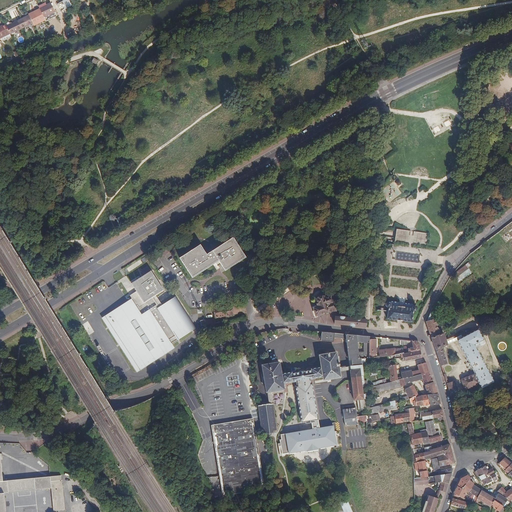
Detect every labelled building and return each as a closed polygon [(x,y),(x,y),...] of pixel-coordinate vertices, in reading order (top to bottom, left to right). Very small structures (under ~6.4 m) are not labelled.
[(40,10),(43,18),(54,13),(50,4),(39,9),(40,10)] [(29,17),(33,24),(34,26),(45,21),(43,18),(40,10),(35,12),(36,14),(29,17)] [(17,22),(21,30),(33,24),(29,17),(29,16),(17,22)] [(6,28),(10,35),(21,30),(17,22),(6,28)] [(0,39),(10,35),(6,28),(5,25),(0,27),(0,39)] [(234,266),(245,258),(232,238),(207,255),(200,245),(179,259),(192,278),(218,261),(225,271),(234,266)] [(455,278),(468,268),(471,266),(468,262),(465,265),(453,274),(455,278)] [(458,283),(471,272),(468,268),(455,278),(458,283)] [(132,299),(102,318),(137,372),(174,348),(171,344),(196,328),(175,296),(161,305),(155,296),(163,291),(150,272),(132,284),(136,291),(130,296),(132,299)] [(332,302),(330,297),(324,299),(324,297),(322,297),(321,296),(320,296),(319,297),(318,297),(318,298),(317,298),(318,299),(316,299),(319,308),(313,310),(315,316),(328,312),(329,314),(336,312),(333,302),(332,302)] [(411,308),(391,306),(391,304),(390,303),(388,302),(387,302),(386,303),(385,304),(385,306),(386,307),(386,308),(388,308),(387,311),(386,319),(397,320),(402,321),(412,322),(413,311),(415,311),(416,311),(417,310),(417,309),(417,308),(416,307),(415,306),(414,305),(413,306),(412,306),(411,307),(411,308)] [(231,306),(214,309),(216,318),(232,315),(231,306)] [(447,345),(444,334),(440,335),(434,319),(431,311),(427,322),(441,366),(447,364),(441,347),(447,345)] [(366,327),(366,320),(335,317),(335,324),(352,326),(366,327)] [(216,326),(215,320),(205,321),(206,328),(216,326)] [(493,383),(473,344),(482,340),(477,331),(466,337),(464,334),(456,337),(458,340),(475,373),(462,378),(461,379),(461,380),(461,381),(462,383),(464,390),(481,384),(483,388),(493,383)] [(352,366),(349,367),(350,371),(349,371),(353,401),(356,401),(358,410),(367,409),(366,403),(368,403),(370,402),(369,394),(367,394),(366,394),(365,388),(371,387),(369,381),(365,381),(364,382),(361,360),(362,360),(368,359),(368,355),(368,340),(368,337),(321,333),(320,342),(334,343),(334,339),(346,340),(348,361),(351,360),(352,366)] [(376,355),(376,340),(368,340),(368,355),(376,355)] [(420,351),(419,345),(414,341),(412,341),(413,348),(408,349),(409,353),(420,351)] [(396,355),(395,349),(394,348),(390,349),(390,350),(387,350),(388,357),(389,357),(394,356),(396,355)] [(421,359),(420,351),(409,353),(404,354),(396,355),(394,356),(394,359),(395,359),(402,358),(404,358),(404,362),(421,359)] [(309,383),(309,379),(322,376),(323,381),(340,378),(339,372),(338,369),(336,353),(319,356),(321,369),(310,370),(310,372),(292,375),(292,373),(281,375),(279,363),(261,366),(266,393),(267,393),(269,405),(257,406),(261,433),(264,433),(265,434),(267,434),(267,435),(268,435),(269,435),(270,435),(271,434),(271,433),(273,433),(272,431),(276,431),(271,392),(284,390),(283,383),(298,381),(298,382),(296,383),(296,385),(294,385),(301,422),(305,421),(305,423),(311,422),(312,428),(280,434),(281,439),(279,439),(282,454),(306,449),(306,450),(318,448),(336,444),(333,425),(319,427),(311,383),(309,383)] [(398,380),(395,363),(393,363),(393,366),(388,367),(388,369),(390,383),(398,380)] [(422,375),(429,372),(427,366),(426,363),(417,365),(418,371),(412,372),(413,377),(415,376),(419,376),(422,375)] [(412,372),(411,371),(402,373),(401,373),(402,379),(413,377),(412,372)] [(405,384),(422,380),(424,386),(426,392),(436,391),(429,372),(422,375),(419,376),(415,376),(413,377),(402,379),(398,380),(390,383),(379,386),(373,387),(371,388),(372,394),(406,386),(405,384)] [(458,393),(454,382),(446,384),(451,399),(457,398),(456,394),(457,393),(458,393)] [(419,396),(413,385),(405,390),(405,392),(407,397),(399,399),(391,401),(392,405),(395,404),(399,402),(400,403),(409,400),(411,399),(414,397),(414,398),(419,396)] [(440,404),(439,400),(437,394),(427,395),(429,405),(440,404)] [(423,405),(421,396),(419,396),(414,398),(414,397),(411,399),(409,400),(410,404),(414,401),(415,406),(423,405)] [(369,408),(368,409),(369,415),(370,415),(386,411),(385,407),(384,404),(369,408)] [(366,423),(366,416),(357,417),(355,406),(342,408),(345,427),(357,425),(357,429),(360,429),(360,424),(366,423)] [(443,418),(442,410),(441,410),(437,411),(431,412),(433,419),(436,419),(443,418)] [(433,419),(431,412),(423,413),(423,411),(421,411),(418,412),(419,418),(421,418),(422,421),(433,419)] [(409,419),(408,414),(405,414),(401,415),(403,423),(407,423),(410,422),(409,419)] [(403,423),(401,415),(394,416),(395,418),(395,422),(396,424),(403,423)] [(252,424),(252,419),(210,424),(211,429),(252,424)] [(440,435),(439,431),(435,432),(432,421),(424,423),(426,430),(426,432),(428,437),(438,436),(440,441),(443,440),(442,435),(440,435)] [(480,436),(494,429),(490,422),(476,429),(480,436)] [(252,424),(211,429),(218,495),(260,490),(258,474),(252,424)] [(408,436),(405,424),(399,425),(402,437),(408,436)] [(488,441),(498,436),(494,429),(480,436),(483,444),(488,441)] [(429,443),(428,437),(426,432),(421,433),(423,444),(429,443)] [(423,444),(421,433),(414,435),(409,436),(410,441),(409,441),(410,446),(410,450),(412,450),(413,450),(414,450),(413,445),(423,444)] [(452,454),(450,444),(444,446),(431,450),(430,450),(428,452),(425,452),(423,453),(424,460),(430,459),(436,457),(437,458),(439,467),(446,466),(444,455),(452,454)] [(424,460),(423,453),(414,455),(413,450),(412,450),(414,462),(424,460)] [(0,511),(9,511),(8,492),(12,492),(11,480),(6,480),(4,453),(0,453),(0,511)] [(454,463),(452,454),(444,455),(446,466),(454,464),(454,463)] [(439,467),(437,458),(431,460),(433,472),(437,471),(440,470),(439,467)] [(509,474),(511,470),(511,464),(504,458),(499,464),(505,470),(507,471),(509,474)] [(428,478),(425,461),(417,463),(414,464),(415,470),(418,470),(420,479),(428,478)] [(479,476),(488,471),(487,470),(485,466),(474,472),(477,477),(479,476)] [(481,481),(494,473),(491,468),(487,470),(488,471),(479,476),(481,481)] [(484,486),(497,479),(494,473),(481,481),(484,486)] [(448,484),(451,474),(442,475),(439,476),(428,478),(428,485),(438,483),(437,487),(439,488),(440,482),(441,482),(448,484)] [(62,493),(61,480),(60,480),(60,475),(29,478),(30,490),(51,488),(53,510),(64,509),(62,493)] [(462,490),(464,487),(466,484),(470,480),(471,478),(468,475),(461,479),(453,495),(454,496),(458,498),(458,497),(459,496),(462,490)] [(30,490),(29,478),(11,480),(12,492),(30,490)] [(428,485),(428,478),(420,479),(415,479),(415,486),(421,485),(421,486),(428,485)] [(468,493),(473,486),(473,485),(474,484),(471,481),(470,480),(466,484),(464,487),(462,490),(459,496),(458,497),(463,500),(467,493),(468,493)] [(445,493),(448,484),(441,482),(440,482),(439,488),(438,491),(439,491),(445,493)] [(477,497),(481,491),(473,486),(468,493),(468,496),(470,497),(471,497),(473,495),(477,498),(477,497)] [(503,495),(506,493),(502,487),(497,492),(503,496),(503,495)] [(495,499),(481,491),(477,497),(477,498),(476,501),(475,503),(477,504),(479,501),(490,507),(491,506),(494,501),(495,500),(495,499)] [(511,499),(507,492),(506,493),(503,495),(508,500),(510,501),(511,499)] [(433,511),(439,496),(436,495),(435,498),(429,496),(423,511),(433,511)] [(504,506),(507,500),(498,495),(495,499),(495,500),(504,506)] [(352,511),(346,497),(338,500),(343,511),(352,511)] [(465,508),(467,504),(453,499),(451,503),(451,505),(464,509),(465,508)] [(503,507),(499,505),(500,504),(494,501),(491,506),(497,509),(501,511),(502,508),(503,507)]
